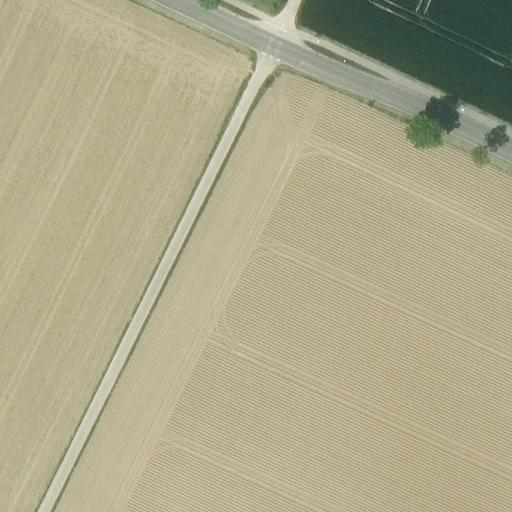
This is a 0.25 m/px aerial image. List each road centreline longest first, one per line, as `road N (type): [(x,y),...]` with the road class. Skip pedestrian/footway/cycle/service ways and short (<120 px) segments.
road 1 (track): [(56,511),(295,0)]
road 2 (tertiary): [(511,156),(175,0)]
